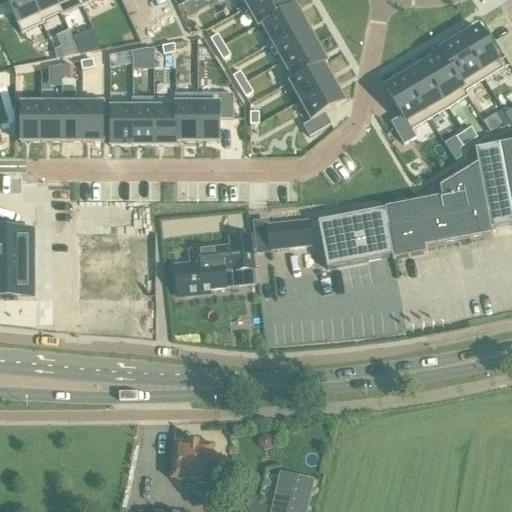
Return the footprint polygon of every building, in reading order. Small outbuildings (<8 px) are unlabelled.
[(30,0),(5,0),(22,35),(42,26),(30,0)] [(54,0),(30,0),(42,26),(43,25),(42,23),(60,15),(61,17),(62,16),(54,0)] [(54,0),(62,16),(82,7),(78,0),(54,0)] [(242,0),(248,9),(263,0),(242,0)] [(286,0),(263,0),(248,9),(258,28),(260,28),(295,8),(294,6),(290,8),(286,0)] [(0,20),(13,15),(7,3),(0,6),(0,20)] [(295,8),(260,28),(270,47),(306,27),(295,8)] [(306,27),(270,47),(280,64),(316,44),(306,27)] [(478,29),(459,41),(483,82),(503,70),(478,29)] [(92,30),(73,39),(80,56),(100,52),(98,44),(92,30)] [(217,51),(224,47),(218,36),(210,41),(217,51)] [(189,43),(189,57),(197,57),(197,41),(189,43)] [(443,51),(440,52),(467,97),(468,97),(465,93),(483,82),(459,41),(455,43),(442,50),(443,51)] [(176,54),(174,45),(162,48),(164,56),(176,54)] [(316,45),(283,63),(293,82),(289,83),(290,84),(327,64),(322,54),(318,46),(317,46),(316,45)] [(224,47),(217,51),(223,62),(231,57),(224,47)] [(148,50),(144,51),(131,53),(131,71),(154,71),(154,50),(148,51),(148,50)] [(442,56),(424,67),(449,108),(467,97),(440,52),(439,53),(440,53),(442,56)] [(131,66),(131,53),(121,55),(121,67),(131,66)] [(81,63),(82,72),(94,69),(93,61),(81,63)] [(327,64),(290,84),(300,103),(334,84),(324,66),(327,64)] [(424,67),(405,78),(430,119),(449,108),(424,67)] [(239,88),(247,84),(240,73),(233,78),(239,88)] [(405,78),(386,90),(402,117),(391,124),(404,145),(416,138),(412,131),(430,119),(405,78)] [(253,94),(247,84),(239,88),(246,99),(253,94)] [(334,85),(300,103),(311,122),(303,126),(309,138),(331,126),(325,115),(345,105),(334,85)] [(154,100),(154,148),(176,148),(176,96),(175,96),(175,100),(154,100)] [(176,96),(176,148),(177,148),(177,144),(197,144),(197,96),(176,96)] [(197,96),(197,144),(220,144),(220,121),(233,121),(233,96),(197,96)] [(132,110),(110,110),(110,148),(133,148),(133,100),(132,100),(132,110)] [(133,100),(133,148),(154,148),(154,100),(133,100)] [(20,101),(20,144),(41,144),(41,101),(20,101)] [(41,101),(41,144),(62,144),(62,101),(41,101)] [(62,101),(62,144),(82,144),(82,101),(62,101)] [(82,101),(82,144),(104,144),(104,101),(82,101)] [(502,113),(482,124),(488,134),(489,135),(504,130),(507,128),(510,127),(504,116),(502,113)] [(250,126),(259,126),(259,114),(250,114),(250,126)] [(471,128),(464,133),(464,134),(470,144),(477,139),(471,128)] [(464,134),(464,133),(456,138),(462,149),(470,144),(464,134)] [(480,150),(475,151),(475,153),(476,157),(478,166),(491,231),(511,226),(511,144),(499,147),(488,149),(480,150)] [(385,211),(318,224),(327,271),(392,259),(392,262),(397,261),(426,255),(425,249),(493,236),(492,235),(491,235),(491,231),(478,166),(440,189),(442,199),(385,210),(385,211)] [(308,223),(267,228),(270,252),(311,247),(308,223)] [(0,297),(31,297),(31,233),(0,233),(0,297)] [(254,270),(251,236),(228,239),(229,247),(188,251),(190,264),(175,266),(179,299),(209,296),(209,292),(226,290),(224,271),(233,270),(233,272),(254,270)] [(259,441),(259,447),(263,450),(269,450),(273,446),(272,440),(268,437),(263,437),(259,441)] [(171,481),(210,484),(213,447),(174,444),(171,481)] [(280,476),(272,511),(306,511),(313,483),(280,476)]
